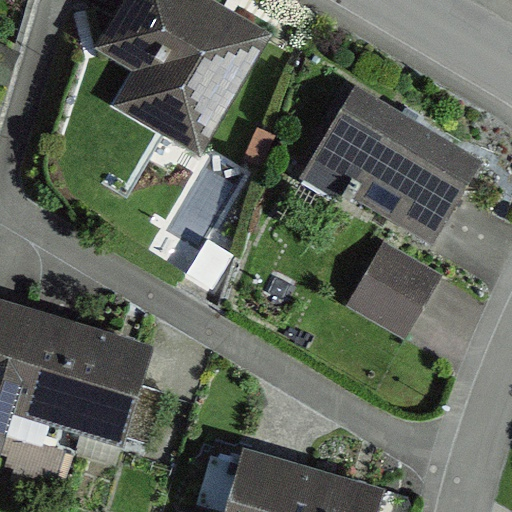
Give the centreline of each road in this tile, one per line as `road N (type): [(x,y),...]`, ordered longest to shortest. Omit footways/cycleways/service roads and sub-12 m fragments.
road 1 (unclassified): [(477,480),(0,208)]
road 2 (residential): [(393,0),(511,68)]
